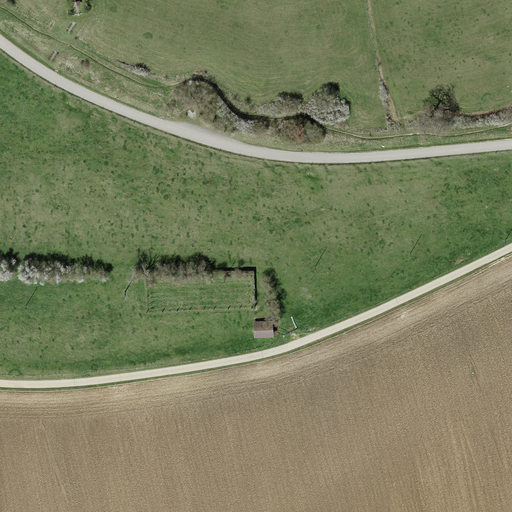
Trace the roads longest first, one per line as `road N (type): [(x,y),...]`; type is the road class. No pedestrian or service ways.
road 1 (unclassified): [(511,144),(305,160),(247,153),(97,100),(0,40)]
road 2 (track): [(511,249),(276,353),(117,380),(0,382)]
